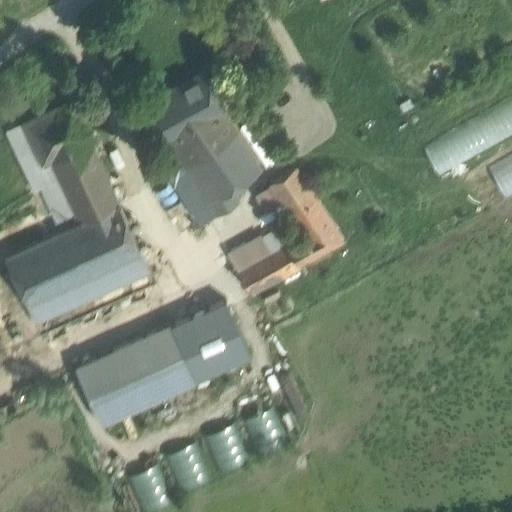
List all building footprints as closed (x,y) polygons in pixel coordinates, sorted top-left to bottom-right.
[(204,70),(143,104),(163,135),(169,133),(222,103),(204,70)] [(436,170),(511,134),(511,97),(422,140),(436,170)] [(79,221),(4,255),(34,320),(149,269),(91,142),(94,141),(74,99),(23,122),(43,165),(51,161),(79,221)] [(222,103),(169,133),(172,138),(167,141),(183,164),(215,212),(238,198),(231,186),(262,167),(227,115),(228,114),(222,103)] [(483,206),(511,191),(511,153),(467,176),(483,206)] [(183,164),(149,186),(178,236),(208,217),(208,216),(215,212),(183,164)] [(343,238),(295,164),(270,181),(304,233),(238,271),(252,294),(301,266),(299,263),(343,238)] [(155,283),(124,296),(129,309),(161,295),(155,283)] [(41,333),(46,346),(97,326),(93,313),(41,333)] [(171,322),(76,365),(100,420),(196,377),(175,332),(171,322)] [(275,407),(244,414),(253,452),(283,444),(275,407)] [(217,471),(247,462),(235,422),(205,431),(217,471)] [(165,453),(184,488),(210,474),(192,440),(165,453)] [(125,474),(141,511),(172,499),(156,461),(125,474)]
